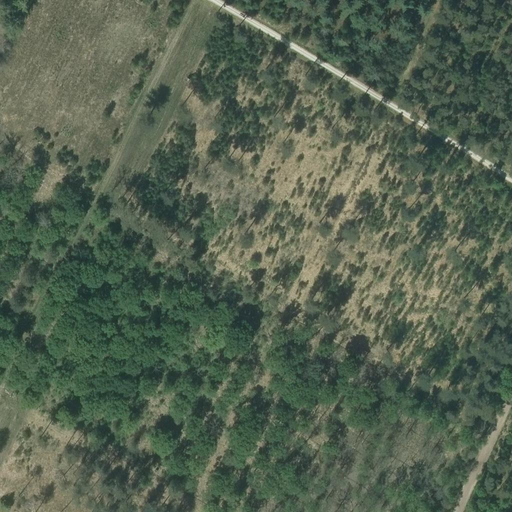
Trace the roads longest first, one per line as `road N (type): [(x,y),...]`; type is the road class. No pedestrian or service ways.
road 1 (track): [(190,0),(0,387)]
road 2 (track): [(215,0),(392,106)]
road 3 (track): [(392,106),(511,180)]
road 4 (track): [(455,511),(511,390)]
